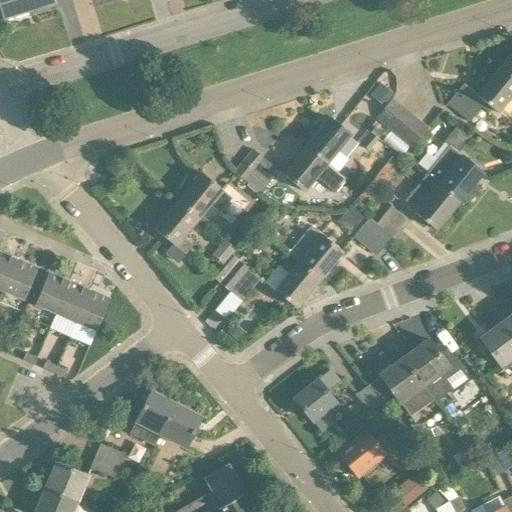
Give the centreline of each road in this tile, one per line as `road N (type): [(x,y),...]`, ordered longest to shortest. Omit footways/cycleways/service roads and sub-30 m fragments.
road 1 (residential): [(41,168),(511,13)]
road 2 (residential): [(226,389),(307,331),(511,257)]
road 3 (residential): [(0,92),(290,0)]
road 4 (residential): [(0,462),(174,327)]
road 5 (residential): [(174,327),(41,168)]
road 6 (residential): [(332,511),(226,389)]
